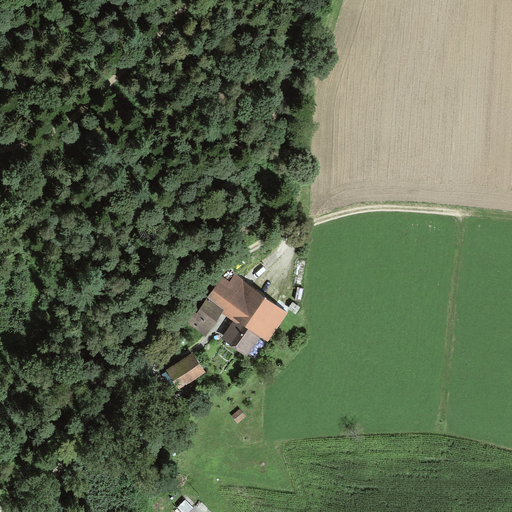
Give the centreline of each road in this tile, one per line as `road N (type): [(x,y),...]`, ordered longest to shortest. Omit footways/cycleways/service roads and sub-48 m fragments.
road 1 (track): [(49,511),(55,470),(88,411),(195,284),(303,220),(369,203),(462,214)]
road 2 (track): [(182,0),(84,105),(41,139),(0,148)]
road 3 (track): [(462,214),(441,425)]
